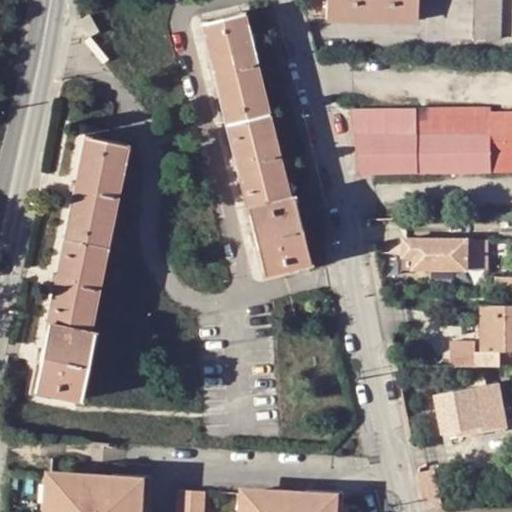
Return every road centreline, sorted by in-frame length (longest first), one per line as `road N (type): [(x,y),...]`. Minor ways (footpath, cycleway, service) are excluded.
road 1 (residential): [(358,269),(217,302),(180,296),(148,241),(147,140),(119,93),(71,52)]
road 2 (residential): [(160,511),(161,481),(176,468),(402,480)]
road 3 (residential): [(358,269),(299,0)]
road 4 (tertiary): [(0,250),(50,0)]
road 5 (residential): [(402,480),(358,269)]
